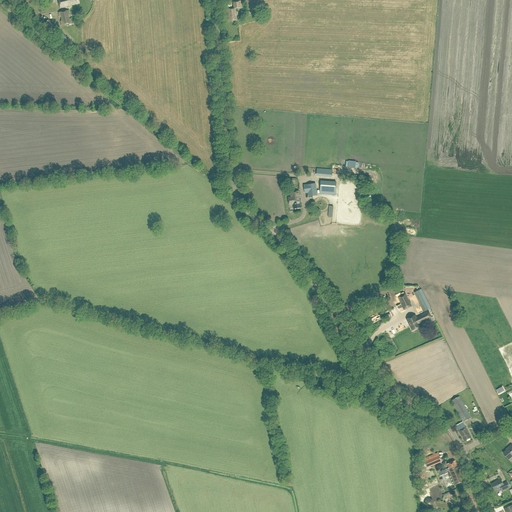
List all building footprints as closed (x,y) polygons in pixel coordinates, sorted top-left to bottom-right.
[(57,0),(59,4),(60,7),(60,8),(67,6),(78,4),(77,0),(57,0)] [(235,9),(241,8),(240,1),(233,2),(234,9),(227,9),(229,21),(236,20),(235,9)] [(58,13),(59,17),(61,17),(61,21),(60,21),(61,26),(72,24),(70,19),(69,19),(68,16),(70,15),(68,10),(58,13)] [(43,25),(54,36),(65,47),(71,41),(60,31),(48,19),(43,25)] [(320,194),(335,195),(336,183),(321,181),(320,194)] [(318,195),(316,183),(304,185),(305,194),(308,193),(309,197),(318,195)] [(293,205),(294,209),(301,208),(300,198),(301,198),(300,191),(290,192),(291,197),(288,198),(290,205),(293,205)] [(399,296),(405,310),(412,306),(406,293),(399,296)] [(419,323),(431,317),(429,312),(422,315),(422,316),(419,317),(417,318),(415,315),(407,319),(413,330),(421,327),(419,323)] [(463,422),(471,418),(459,396),(452,401),(463,422)] [(464,441),(472,438),(466,427),(466,428),(462,422),(456,425),(459,431),(464,441)] [(511,445),(507,448),(508,449),(503,453),(508,460),(511,456),(511,445)] [(439,455),(428,460),(425,461),(427,468),(442,461),(439,455)] [(447,464),(449,469),(448,468),(438,472),(440,476),(442,476),(446,487),(454,484),(454,485),(465,481),(462,472),(460,473),(459,469),(460,469),(459,465),(457,466),(455,461),(447,464)] [(501,491),(508,487),(506,482),(502,484),(500,479),(496,481),(496,482),(491,484),(494,491),(495,490),(496,492),(501,490),(501,491)]
